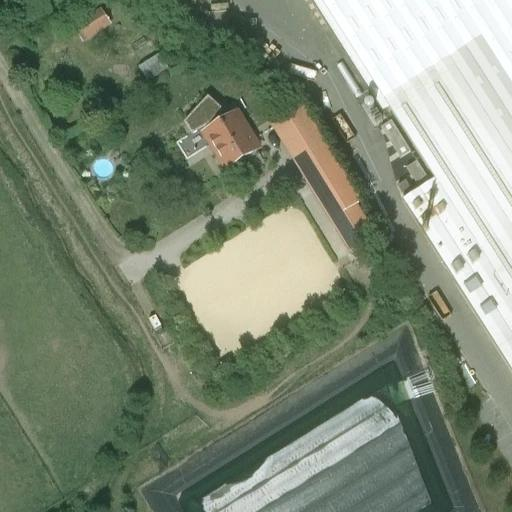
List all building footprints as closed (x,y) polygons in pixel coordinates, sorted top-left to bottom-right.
[(511,0),(318,0),(434,181),(402,202),(511,374),(511,0)] [(101,11),(69,24),(77,44),(108,31),(101,11)] [(144,82),(167,71),(159,55),(136,66),(144,82)] [(206,135),(215,129),(212,124),(223,112),(208,99),(185,125),(192,137),(204,131),(206,135)] [(360,204),(300,108),(300,107),(272,125),(352,253),(374,239),(373,239),(354,207),(360,204)] [(206,135),(205,135),(226,171),(258,151),(237,116),(215,129),(206,135)] [(429,183),(416,163),(406,170),(419,190),(429,183)] [(406,182),(397,188),(405,199),(413,194),(406,182)]
